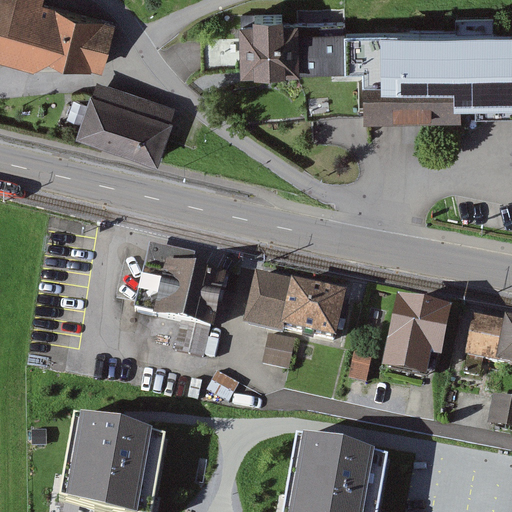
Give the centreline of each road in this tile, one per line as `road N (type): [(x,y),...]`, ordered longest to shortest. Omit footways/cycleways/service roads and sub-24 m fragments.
road 1 (secondary): [(0,163),(378,246)]
road 2 (residential): [(143,43),(164,73),(243,139),(382,225),(378,246)]
road 3 (secondary): [(378,246),(511,275)]
